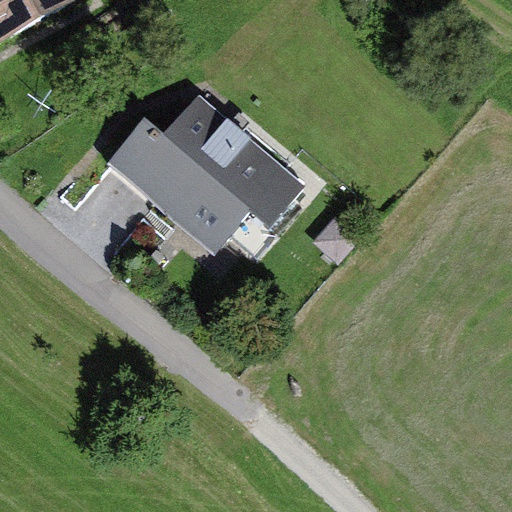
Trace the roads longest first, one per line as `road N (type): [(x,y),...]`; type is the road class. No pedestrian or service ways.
road 1 (residential): [(0,197),(197,365)]
road 2 (track): [(197,365),(356,511)]
